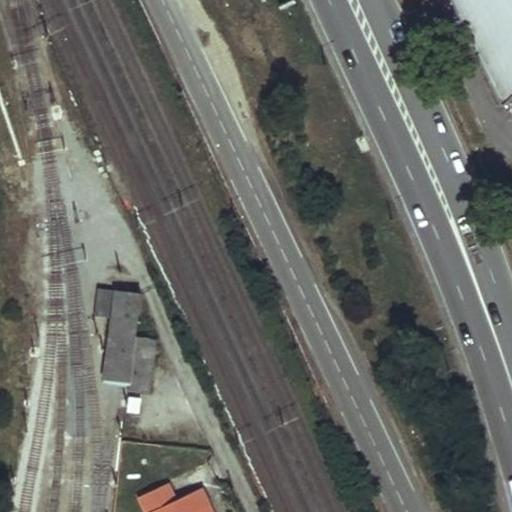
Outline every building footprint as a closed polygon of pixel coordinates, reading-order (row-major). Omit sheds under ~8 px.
[(511,0),(450,0),(500,107),(511,100),(511,0)] [(133,292),(90,288),(87,317),(104,319),(98,379),(124,382),(123,389),(125,389),(132,336),(129,335),(133,292)] [(143,392),(148,338),(132,336),(125,389),(143,392)] [(0,352),(0,385),(21,386),(22,353),(0,352)] [(169,481),(141,493),(150,511),(208,511),(204,503),(209,501),(201,484),(176,496),(169,481)] [(204,503),(208,511),(214,511),(209,501),(204,503)]
